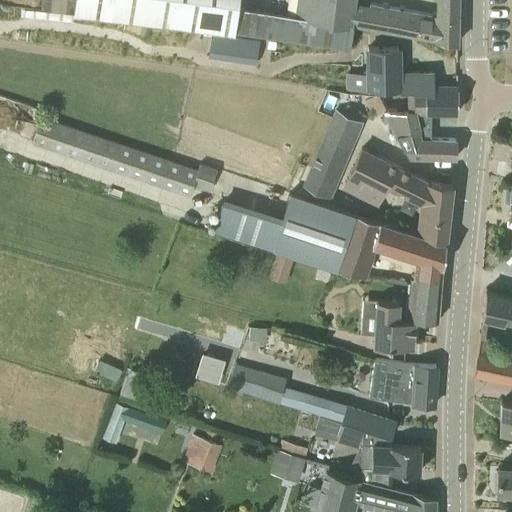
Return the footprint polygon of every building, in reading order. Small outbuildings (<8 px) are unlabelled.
[(425,38),(457,43),(457,0),(436,0),(436,12),(434,12),(434,17),(350,2),(350,0),(297,0),(295,15),(237,7),(238,0),(43,0),(42,9),(73,13),(73,14),(234,34),(234,31),(349,47),(353,23),(425,36),(425,38)] [(256,63),(259,39),(212,32),(208,57),(256,63)] [(398,48),(367,48),(367,90),(398,90),(422,90),(422,111),(424,111),(457,111),(457,89),(432,89),(432,72),(398,72),(398,48)] [(399,111),(386,111),(408,156),(454,157),(455,157),(455,139),(441,138),(441,123),(424,122),(424,111),(422,111),(422,90),(398,90),(399,111)] [(302,184),(331,197),(363,120),(334,108),(302,184)] [(198,169),(41,115),(32,142),(189,196),(193,184),(210,190),(217,168),(200,163),(198,169)] [(381,199),(389,182),(396,165),(362,148),(346,182),(381,199)] [(452,183),(429,181),(396,165),(389,182),(425,200),(422,232),(446,241),(452,183)] [(443,262),(445,242),(379,221),(356,213),(337,208),(289,193),(282,215),(224,197),(214,229),(273,248),(272,249),(279,252),(336,270),(361,276),(364,276),(375,240),(417,254),(443,262)] [(268,276),(284,280),(291,257),(276,252),(268,276)] [(408,283),(405,317),(438,320),(441,281),(441,277),(415,273),(414,278),(413,284),(408,283)] [(511,295),(487,290),(487,288),(485,288),(481,315),(504,320),(505,316),(511,317),(511,358),(485,352),(487,336),(479,335),(473,371),(511,380),(511,295)] [(374,334),(373,345),(391,347),(391,345),(412,346),(412,344),(413,336),(414,322),(414,318),(399,317),(400,300),(376,298),(374,334)] [(267,325),(264,325),(248,325),(248,338),(264,338),(270,338),(270,329),(266,329),(267,325)] [(433,405),(435,364),(420,363),(374,358),(371,383),(369,397),(412,402),(412,403),(433,405)] [(263,397),(280,403),(285,387),(288,378),(271,373),(263,397)] [(125,378),(119,394),(132,398),(138,383),(125,378)] [(285,387),(280,403),(320,415),(325,400),(285,387)] [(511,401),(501,401),(500,432),(511,432),(511,436),(511,401)] [(115,443),(124,419),(161,432),(165,420),(115,402),(102,438),(115,443)] [(346,408),(341,422),(365,429),(387,435),(389,436),(394,421),(346,406),(346,408)] [(419,471),(420,446),(387,444),(387,435),(365,429),(341,422),(335,440),(360,448),(359,467),(358,478),(387,485),(387,469),(393,470),(419,471)] [(209,428),(205,438),(216,443),(220,433),(209,428)] [(192,433),(181,460),(209,471),(220,444),(216,443),(205,438),(192,433)] [(283,440),(280,450),(301,456),(304,447),(283,440)] [(305,457),(301,456),(280,450),(277,448),(269,472),(297,480),(305,457)] [(511,466),(498,466),(498,470),(495,470),(495,479),(498,479),(497,492),(511,493),(511,466)] [(309,484),(305,502),(317,506),(315,511),(353,511),(357,501),(398,511),(434,511),(434,498),(392,487),(387,485),(358,478),(327,470),(322,488),(309,484)] [(44,511),(58,511),(60,503),(57,502),(47,500),(44,511)]
